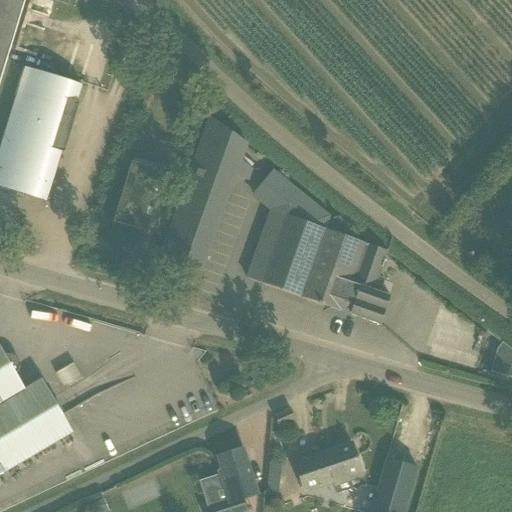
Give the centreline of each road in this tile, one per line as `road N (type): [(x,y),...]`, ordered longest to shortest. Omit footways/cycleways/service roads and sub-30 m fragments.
road 1 (unclassified): [(511,315),(263,124),(140,0)]
road 2 (unclassified): [(326,360),(0,267)]
road 3 (unclassified): [(39,511),(320,379),(326,360)]
road 4 (unclassified): [(511,410),(326,360)]
